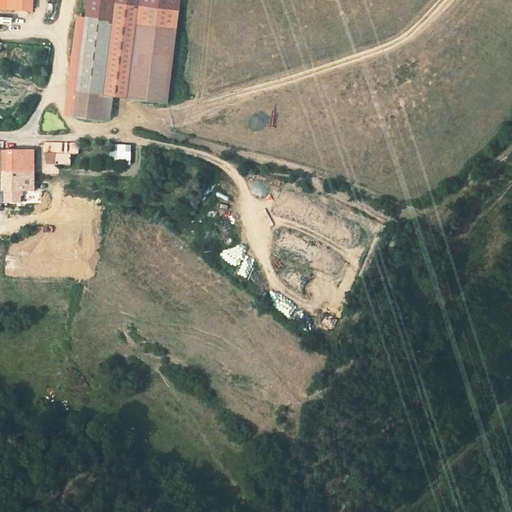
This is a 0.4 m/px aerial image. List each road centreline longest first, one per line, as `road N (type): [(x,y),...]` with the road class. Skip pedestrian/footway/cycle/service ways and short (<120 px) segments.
road 1 (track): [(456,321),(382,380),(338,397),(334,383),(398,209)]
road 2 (track): [(74,127),(160,131),(316,171),(398,209)]
road 3 (track): [(70,511),(74,486),(95,462),(169,511)]
road 4 (track): [(398,209),(444,204),(511,140)]
road 5 (residential): [(53,96),(69,30),(0,26)]
